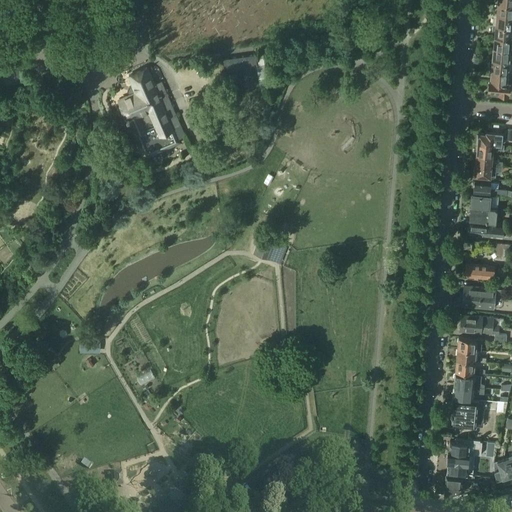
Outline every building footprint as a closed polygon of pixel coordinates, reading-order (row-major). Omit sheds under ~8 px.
[(511,15),(511,4),(499,4),(498,15),(511,15)] [(511,15),(498,15),(496,25),(511,26),(511,15)] [(511,26),(496,25),(495,37),(511,38),(511,26)] [(511,38),(495,37),(494,48),(511,50),(511,44),(511,43),(511,38)] [(511,54),(511,55),(511,50),(494,48),(493,59),(510,61),(510,60),(511,60),(511,54)] [(224,59),(227,82),(245,80),(246,86),(260,84),(256,55),(224,59)] [(509,71),(510,61),(493,59),(492,70),(509,71)] [(21,62),(0,63),(0,84),(17,84),(16,80),(24,80),(22,71),(21,62)] [(119,98),(128,118),(135,134),(147,161),(183,145),(179,137),(186,134),(164,87),(158,90),(147,66),(147,67),(129,75),(134,86),(131,87),(129,86),(127,90),(129,91),(130,93),(119,98)] [(489,80),(489,81),(508,83),(508,82),(511,82),(511,71),(509,71),(492,70),(491,80),(489,80)] [(508,83),(489,81),(489,89),(495,90),(495,92),(499,92),(499,93),(509,94),(510,87),(511,88),(511,85),(511,82),(508,82),(508,83)] [(202,130),(211,126),(204,110),(194,115),(198,126),(200,125),(202,130)] [(478,140),(478,142),(496,144),(496,143),(502,144),(503,133),(486,131),(486,133),(479,132),(479,135),(478,135),(477,140),(478,140)] [(478,142),(478,147),(476,147),(476,153),(493,155),(493,149),(504,150),(505,144),(502,144),(496,143),(496,144),(478,142)] [(493,155),(476,153),(475,158),(477,158),(476,164),(502,167),(503,161),(492,160),(493,155)] [(239,155),(215,164),(217,169),(241,160),(239,155)] [(476,164),(476,169),(474,169),(474,174),(475,174),(475,175),(495,177),(496,171),(502,171),(502,167),(476,164)] [(475,180),(474,181),(473,182),(472,185),(474,187),(473,192),(511,195),(511,189),(498,188),(499,183),(475,180)] [(472,200),(473,201),(472,206),(497,208),(498,197),(473,194),(473,196),(472,196),(472,197),(471,197),(471,198),(471,199),(472,199),(472,200)] [(472,206),(471,211),(470,212),(470,215),(471,216),(471,218),(496,220),(497,208),(472,206)] [(471,220),(470,225),(469,225),(468,227),(468,229),(469,231),(469,233),(503,236),(503,235),(510,235),(511,224),(471,220)] [(262,237),(256,252),(269,257),(274,242),(262,237)] [(506,267),(495,266),(466,263),(465,276),(494,278),(493,282),(505,283),(506,267)] [(464,285),(463,295),(495,298),(501,299),(502,293),(498,289),(464,285)] [(494,308),(495,298),(463,295),(462,305),(494,308)] [(461,314),(461,322),(493,325),(494,317),(461,314)] [(460,330),(493,333),(492,340),(506,341),(506,334),(499,334),(500,326),(493,325),(461,322),(460,330)] [(458,348),(476,349),(477,338),(459,337),(458,348)] [(100,343),(81,343),(81,352),(100,353),(100,343)] [(475,361),(476,349),(458,348),(457,359),(475,361)] [(457,359),(456,370),(456,371),(473,372),(475,361),(457,359)] [(456,373),(456,374),(454,375),(454,378),(455,379),(455,385),(477,387),(478,381),(474,381),(474,374),(456,373)] [(455,385),(454,389),(453,390),(452,394),(453,396),(454,396),(472,398),(473,392),(476,392),(477,387),(455,385)] [(452,412),(451,423),(452,423),(476,425),(482,426),(484,399),(472,398),(454,396),(453,412),(452,412)] [(175,417),(176,418),(174,419),(178,423),(182,419),(179,416),(178,416),(177,415),(175,417)] [(448,451),(447,462),(449,463),(448,472),(463,474),(472,475),(473,465),(475,453),(481,454),(483,440),(470,439),(456,437),(455,441),(450,441),(449,451),(448,451)] [(496,441),(488,440),(487,451),(495,451),(496,441)] [(493,461),(494,469),(497,479),(503,477),(504,477),(504,479),(511,476),(511,452),(509,454),(510,456),(493,461)] [(123,488),(122,472),(114,472),(116,489),(123,488)] [(445,475),(445,478),(446,479),(445,485),(453,485),(454,483),(461,484),(461,483),(464,483),(471,483),(474,484),(474,480),(473,479),(474,475),(472,475),(463,474),(448,472),(448,473),(447,473),(446,473),(446,474),(445,475)] [(300,480),(302,486),(322,480),(320,473),(300,480)] [(480,480),(479,483),(481,487),(488,485),(490,476),(487,476),(485,476),(484,480),(480,480)] [(453,485),(445,485),(444,493),(446,495),(455,492),(459,494),(479,488),(478,484),(474,484),(471,483),(464,483),(461,483),(461,484),(454,483),(453,485)] [(188,484),(183,488),(195,502),(200,497),(188,484)] [(150,511),(149,511),(195,511),(187,500),(175,509),(168,499),(150,511)]
